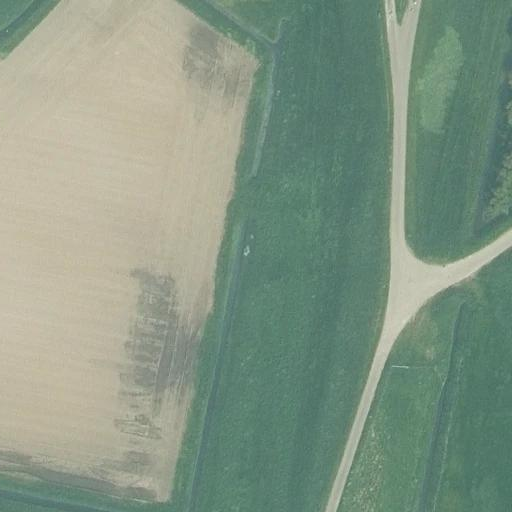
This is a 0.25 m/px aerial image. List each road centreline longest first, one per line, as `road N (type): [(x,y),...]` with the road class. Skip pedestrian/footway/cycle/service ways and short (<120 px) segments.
road 1 (unclassified): [(323,511),(408,282)]
road 2 (unclassified): [(399,73),(397,223),(408,282)]
